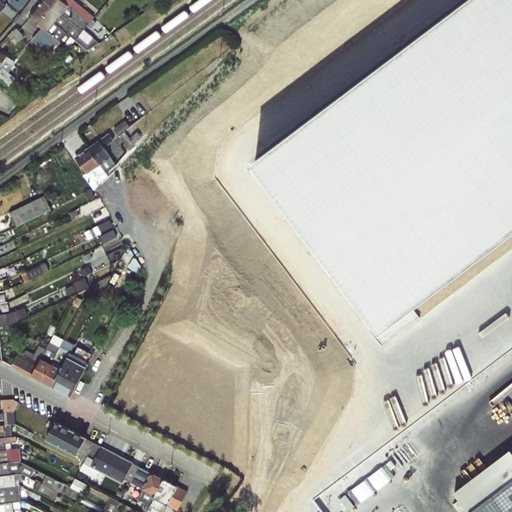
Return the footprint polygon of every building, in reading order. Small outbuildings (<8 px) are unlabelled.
[(1,0),(0,1),(0,12),(8,5),(3,0),(1,0)] [(43,0),(43,1),(82,31),(94,17),(73,0),(43,0)] [(82,31),(43,1),(36,9),(75,39),(87,49),(98,43),(93,38),(88,43),(79,36),(82,31)] [(75,39),(36,9),(29,16),(41,27),(31,40),(55,62),(59,58),(62,61),(67,56),(64,52),(75,39)] [(16,61),(0,51),(0,79),(16,92),(19,89),(12,83),(16,78),(9,72),(16,62),(16,61)] [(131,148),(144,139),(134,125),(121,134),(131,148)] [(111,132),(76,158),(97,186),(112,175),(108,170),(119,163),(106,146),(117,139),(111,132)] [(19,226),(54,209),(47,194),(12,211),(19,226)] [(98,224),(105,242),(119,237),(112,219),(98,224)] [(0,303),(0,314),(3,314),(15,311),(12,305),(7,307),(6,303),(0,303)] [(3,314),(0,314),(0,326),(3,327),(8,326),(27,316),(23,308),(15,311),(3,314)] [(49,343),(32,376),(41,381),(64,339),(53,333),(49,343)] [(64,339),(41,381),(51,386),(74,344),(64,339)] [(32,376),(49,343),(41,340),(31,358),(19,351),(11,366),(32,376)] [(74,344),(51,386),(71,397),(92,354),(74,344)] [(0,425),(10,425),(15,423),(14,410),(18,402),(13,399),(0,400),(0,425)] [(55,421),(48,439),(81,452),(89,433),(55,421)] [(10,425),(0,425),(0,437),(11,436),(10,425)] [(11,436),(0,437),(0,450),(11,449),(11,440),(17,439),(16,436),(11,436)] [(182,507),(191,488),(102,446),(97,458),(89,454),(82,469),(97,476),(101,470),(126,482),(127,478),(158,492),(150,511),(152,511),(172,511),(176,504),(182,507)] [(11,449),(0,450),(0,463),(19,461),(16,448),(11,449)] [(511,511),(511,450),(510,448),(451,492),(466,511),(511,511)] [(19,461),(0,463),(0,477),(24,475),(30,477),(34,468),(19,461)] [(24,475),(0,477),(0,488),(25,485),(24,475)] [(25,485),(0,488),(0,504),(20,502),(29,500),(27,486),(25,485)] [(153,503),(156,493),(143,490),(140,499),(153,503)] [(113,496),(104,511),(115,511),(121,501),(113,496)] [(20,502),(0,504),(0,511),(23,511),(21,510),(20,502)]
